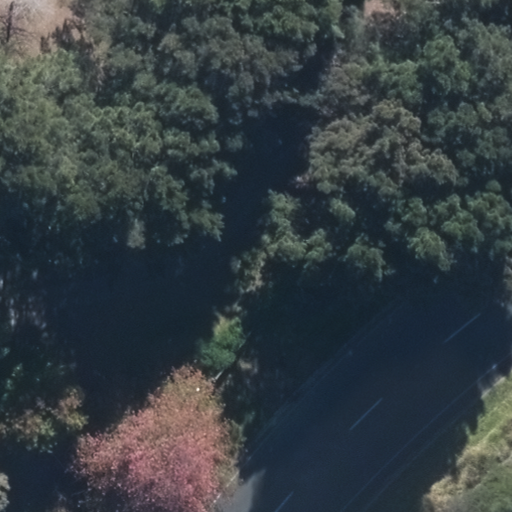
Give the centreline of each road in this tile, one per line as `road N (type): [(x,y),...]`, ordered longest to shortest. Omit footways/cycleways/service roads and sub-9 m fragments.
road 1 (track): [(127,283),(201,236),(317,89),(361,0)]
road 2 (residential): [(511,295),(369,391),(277,511)]
